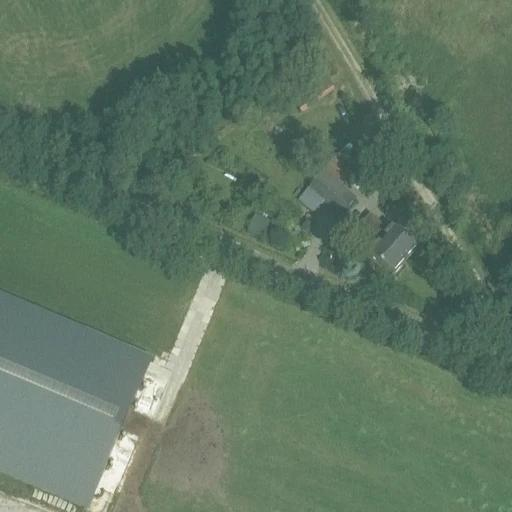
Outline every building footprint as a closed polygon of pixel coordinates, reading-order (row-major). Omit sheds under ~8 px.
[(238,73),(227,56),(213,65),(222,81),(238,73)] [(302,115),(312,109),(301,90),(291,96),(302,115)] [(336,160),(300,202),(315,214),(322,207),(339,221),(358,199),(342,187),(353,173),(336,160)] [(366,241),(377,252),(371,258),(391,276),(417,246),(398,230),(394,234),(387,228),(372,215),(356,233),(366,241)] [(157,366),(150,363),(0,299),(0,473),(87,510),(104,471),(123,479),(140,439),(157,398),(161,400),(173,373),(169,371),(157,366)]
